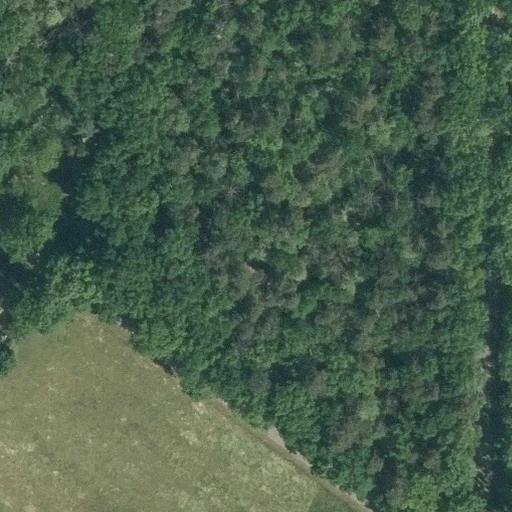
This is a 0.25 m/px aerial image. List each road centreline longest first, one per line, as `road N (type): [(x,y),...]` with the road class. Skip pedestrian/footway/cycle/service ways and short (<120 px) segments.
road 1 (unclassified): [(484,511),(491,0)]
road 2 (unclassified): [(391,511),(0,235)]
road 3 (track): [(49,270),(184,144),(310,0)]
